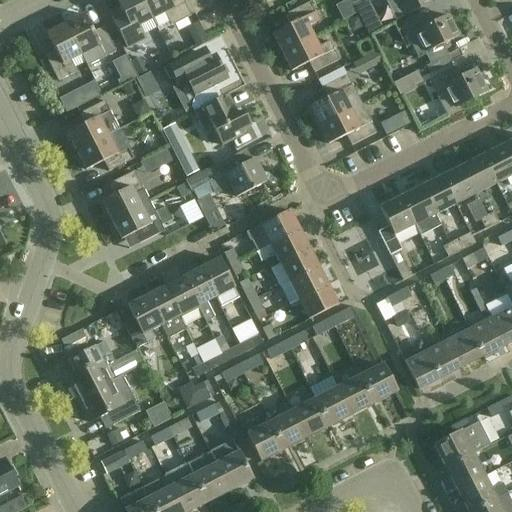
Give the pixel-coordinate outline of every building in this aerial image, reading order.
[(140,26),(152,20),(142,0),(115,0),(124,17),(113,23),(127,49),(146,39),(140,26)] [(142,0),(152,20),(165,14),(171,26),(191,17),(182,0),(142,0)] [(348,0),(335,7),(343,21),(355,14),(348,0)] [(384,0),(386,4),(395,22),(396,21),(428,5),(425,0),(384,0)] [(272,35),(282,53),(313,37),(308,27),(319,21),(309,3),(285,15),(290,26),(272,35)] [(443,45),(458,37),(447,16),(431,24),(426,13),(401,26),(410,44),(419,40),(426,53),(443,45)] [(65,25),(81,56),(87,67),(116,53),(103,28),(93,33),(84,15),(65,25)] [(357,17),(346,22),(351,33),(362,28),(357,17)] [(209,43),(208,41),(205,35),(198,21),(186,27),(196,49),(209,43)] [(71,61),(81,56),(65,25),(46,34),(56,52),(45,57),(58,82),(77,72),(71,61)] [(381,30),(371,35),(378,50),(389,44),(381,30)] [(313,37),(282,53),(291,72),(309,63),(314,73),(339,61),(330,42),(318,48),(313,37)] [(443,45),(426,53),(431,64),(448,56),(443,45)] [(204,48),(164,69),(169,80),(173,79),(177,87),(187,82),(194,96),(191,107),(194,113),(219,99),(213,87),(227,80),(215,56),(209,59),(204,48)] [(376,52),(366,57),(372,68),(382,63),(376,52)] [(141,57),(129,63),(136,77),(148,71),(141,57)] [(431,74),(451,64),(447,57),(427,67),(431,74)] [(454,68),(429,81),(439,99),(448,118),(462,111),(459,106),(486,92),(476,71),(460,79),(454,68)] [(149,72),(135,79),(145,99),(159,92),(149,72)] [(410,76),(393,85),(394,86),(398,95),(400,98),(417,90),(415,86),(422,83),(417,72),(410,76)] [(327,99),(309,108),(319,126),(361,105),(347,76),(322,89),(327,99)] [(132,82),(122,88),(127,98),(138,93),(132,82)] [(68,98),(60,102),(66,113),(74,110),(68,98)] [(141,98),(126,99),(127,114),(142,112),(141,98)] [(240,132),(251,126),(243,112),(237,115),(232,106),(225,110),(220,99),(219,99),(194,113),(203,131),(212,126),(222,146),(243,136),(240,132)] [(67,133),(76,152),(107,137),(107,136),(119,131),(104,102),(79,114),(84,125),(67,133)] [(351,146),(376,134),(361,105),(319,126),(328,145),(346,136),(351,146)] [(406,113),(397,118),(403,128),(412,124),(406,113)] [(174,124),(161,130),(169,146),(182,140),(174,124)] [(112,147),(107,137),(76,152),(86,171),(103,162),(108,172),(133,160),(124,141),(112,147)] [(511,141),(502,147),(511,166),(511,141)] [(511,166),(502,147),(482,157),(496,185),(506,180),(511,189),(511,188),(511,166)] [(166,151),(153,157),(159,168),(171,162),(166,151)] [(238,154),(203,172),(185,182),(191,193),(208,183),(214,193),(230,185),(236,198),(266,183),(254,160),(243,165),(238,154)] [(190,156),(177,162),(185,178),(198,172),(190,156)] [(482,157),(461,167),(476,195),(496,185),(482,157)] [(461,167),(441,177),(455,205),(476,195),(461,167)] [(101,202),(111,221),(149,202),(134,172),(109,185),(114,195),(101,202)] [(441,177),(421,188),(440,227),(441,227),(435,215),(455,205),(441,177)] [(185,184),(176,188),(180,197),(189,193),(185,184)] [(421,188),(400,198),(414,226),(420,237),(440,227),(421,188)] [(187,219),(199,213),(190,196),(178,202),(187,219)] [(389,227),(378,233),(390,257),(402,282),(412,277),(399,252),(401,251),(398,245),(418,234),(414,226),(400,198),(379,209),(389,227)] [(164,232),(162,227),(172,222),(165,208),(155,213),(149,202),(111,221),(121,240),(134,234),(139,245),(164,232)] [(218,216),(199,210),(203,218),(209,228),(213,236),(225,229),(223,225),(224,220),(218,218),(218,216)] [(256,252),(299,230),(289,211),(245,233),(250,242),(251,242),(256,252)] [(494,213),(487,217),(492,227),(499,224),(494,213)] [(492,227),(487,217),(480,220),(485,231),(492,227)] [(274,254),(279,264),(308,249),(299,230),(256,252),(261,262),(274,254)] [(501,247),(511,241),(506,230),(491,237),(494,242),(498,240),(501,247)] [(470,234),(449,244),(455,255),(475,245),(470,234)] [(455,255),(449,244),(442,248),(448,259),(455,255)] [(308,249),(279,264),(280,265),(271,269),(280,287),(318,268),(308,249)] [(224,254),(229,266),(237,262),(232,250),(224,254)] [(477,264),(488,258),(483,250),(473,255),(477,264)] [(216,298),(220,308),(239,298),(234,289),(219,259),(201,269),(216,298)] [(243,273),(237,262),(229,266),(235,277),(243,273)] [(450,267),(439,272),(444,281),(454,275),(450,267)] [(280,287),(289,306),(327,287),(318,268),(280,287)] [(197,308),(202,317),(205,323),(214,318),(206,303),(216,298),(220,308),(216,298),(201,269),(182,278),(197,308)] [(444,281),(439,272),(430,277),(434,286),(444,281)] [(179,317),(184,326),(202,317),(197,308),(182,278),(164,288),(179,317)] [(299,301),(308,321),(337,306),(327,287),(289,306),(299,301)] [(146,297),(161,326),(168,340),(186,330),(184,326),(179,317),(164,288),(146,297)] [(243,292),(248,303),(256,299),(251,288),(243,292)] [(407,289),(397,294),(401,303),(411,298),(407,289)] [(401,303),(397,294),(386,299),(391,308),(401,303)] [(488,313),(479,296),(473,299),(481,316),(488,313)] [(136,350),(147,344),(147,345),(153,342),(154,337),(151,331),(161,326),(146,297),(127,307),(134,319),(123,325),(136,350)] [(262,310),(256,299),(248,303),(258,322),(266,319),(262,310)] [(511,308),(491,319),(504,347),(511,342),(511,308)] [(329,319),(334,328),(353,319),(348,310),(329,319)] [(316,337),(334,328),(329,319),(311,328),(316,337)] [(491,319),(469,330),(483,357),(504,347),(491,319)] [(268,341),(276,337),(270,326),(262,330),(268,341)] [(469,330),(448,341),(462,368),(483,357),(469,330)] [(85,341),(80,331),(64,340),(69,349),(85,341)] [(244,354),(255,348),(263,344),(256,331),(237,341),(240,346),(244,354)] [(303,333),(285,342),(289,351),(290,351),(296,362),(308,357),(302,345),(308,342),(303,333)] [(240,346),(229,352),(222,337),(214,341),(218,349),(226,363),(244,354),(240,346)] [(448,341),(427,352),(440,379),(462,368),(448,341)] [(271,361),(289,351),(285,342),(266,352),(271,361)] [(65,378),(77,400),(112,382),(106,369),(115,364),(104,343),(77,357),(83,369),(65,378)] [(226,363),(218,349),(210,354),(209,351),(199,356),(207,373),(226,363)] [(440,379),(427,352),(404,363),(418,391),(440,379)] [(207,373),(199,356),(193,359),(197,368),(192,371),(196,379),(207,373)] [(240,365),(245,374),(262,365),(258,356),(240,365)] [(234,379),(245,374),(240,365),(221,375),(225,384),(234,379)] [(359,377),(373,405),(397,393),(383,365),(359,377)] [(337,389),(351,416),(373,405),(359,377),(337,389)] [(234,379),(225,384),(230,392),(238,388),(234,379)] [(112,382),(77,400),(89,423),(106,414),(113,426),(140,412),(129,391),(119,396),(112,382)] [(203,384),(192,390),(199,404),(200,404),(210,398),(203,384)] [(315,400),(329,428),(351,416),(337,389),(315,400)] [(292,412),(306,439),(329,428),(315,400),(292,412)] [(214,406),(195,415),(200,424),(212,418),(218,415),(214,406)] [(270,423),(284,450),(306,439),(292,412),(270,423)] [(187,419),(168,429),(173,438),(191,428),(187,419)] [(284,450),(270,423),(247,435),(261,462),(284,450)] [(433,446),(445,469),(472,455),(490,446),(478,423),(433,446)] [(173,438),(168,429),(150,438),(155,447),(173,438)] [(117,431),(106,436),(112,447),(122,441),(117,431)] [(232,441),(209,453),(229,492),(252,480),(238,453),(232,441)] [(123,452),(128,461),(146,451),(142,442),(123,452)] [(110,470),(128,461),(123,452),(105,461),(110,470)] [(209,453),(187,465),(193,476),(207,504),(229,492),(209,453)] [(484,477),(472,455),(445,469),(456,491),(484,477)] [(0,495),(18,486),(4,461),(0,463),(0,495)] [(193,476),(170,488),(182,511),(190,511),(207,504),(193,476)] [(456,491),(467,511),(471,511),(496,500),(508,494),(502,484),(490,490),(484,477),(456,491)] [(182,511),(165,478),(143,489),(148,499),(153,511),(182,511)] [(125,511),(153,511),(148,499),(143,489),(120,501),(125,511)] [(496,500),(471,511),(511,511),(511,502),(508,494),(496,500)] [(22,496),(8,503),(13,511),(20,511),(28,508),(22,496)]
